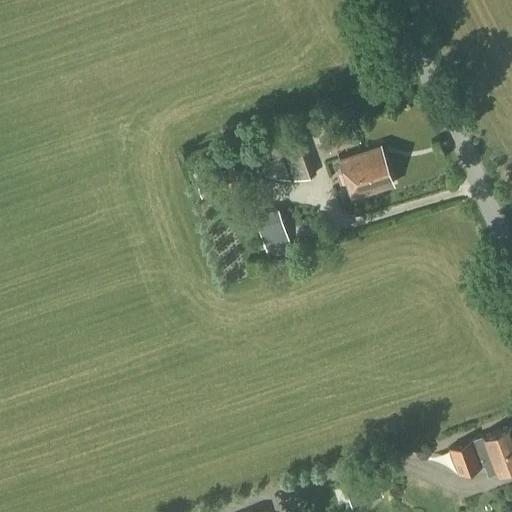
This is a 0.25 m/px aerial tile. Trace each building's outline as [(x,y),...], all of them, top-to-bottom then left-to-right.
[(330,153),(360,143),(355,127),(324,137),(330,153)] [(295,183),(315,175),(303,140),(299,128),(276,136),(295,183)] [(290,182),(274,135),(272,129),(219,149),(225,164),(256,153),(264,177),(290,182)] [(350,199),(393,185),(379,145),(337,159),(350,199)] [(201,199),(239,185),(233,168),(195,182),(201,199)] [(268,260),(292,252),(284,226),(278,207),(254,215),(254,217),(268,260)] [(511,467),(511,439),(507,427),(484,435),(483,434),(447,448),(457,475),(484,465),(487,475),(497,471),(498,473),(511,467)] [(351,508),(382,497),(375,476),(344,486),(351,508)]
